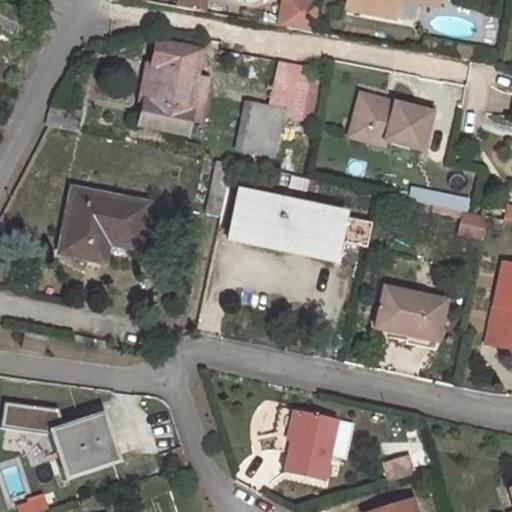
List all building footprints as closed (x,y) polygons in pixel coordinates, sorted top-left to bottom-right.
[(282,0),(278,27),(313,34),(319,1),(315,0),(282,0)] [(347,0),(346,9),(394,18),(397,0),(407,0),(437,5),(437,0),(347,0)] [(1,4),(0,6),(0,25),(31,43),(40,25),(1,4)] [(424,41),(422,54),(471,63),(492,67),(495,55),(424,41)] [(157,75),(145,72),(138,102),(143,104),(139,127),(183,136),(186,119),(200,121),(207,81),(197,78),(202,52),(156,43),(151,65),(159,67),(157,75)] [(147,64),(145,72),(157,75),(159,67),(151,65),(147,64)] [(282,111),(303,115),(311,70),(278,64),(268,108),(282,111)] [(318,96),(321,72),(311,70),(303,115),(315,118),(319,97),(318,96)] [(395,106),(361,96),(359,102),(394,111),(395,106)] [(359,102),(349,138),(385,148),(386,143),(422,153),(434,110),(416,106),(414,111),(395,106),(394,111),(359,102)] [(282,111),(268,108),(249,105),(240,151),(272,158),(282,111)] [(47,127),(74,132),(79,113),(52,106),(49,113),(48,116),(47,127)] [(183,136),(139,127),(136,141),(180,150),(183,136)] [(308,158),(313,134),(302,131),(297,155),(308,158)] [(229,164),(231,165),(232,165),(235,150),(225,147),(222,163),(229,164)] [(276,151),(271,173),(284,176),(288,154),(276,151)] [(176,165),(130,155),(127,170),(173,180),(176,165)] [(471,178),(404,159),(400,175),(467,194),(471,178)] [(229,164),(222,163),(216,162),(205,215),(218,217),(229,164)] [(71,189),(59,245),(90,251),(92,241),(108,244),(139,250),(149,205),(71,189)] [(228,240),(277,250),(287,203),(238,192),(228,240)] [(287,203),(277,250),(335,262),(339,243),(366,249),(371,225),(344,219),(345,215),(287,203)] [(92,241),(90,251),(88,260),(104,263),(108,244),(92,241)] [(90,251),(59,245),(58,254),(88,260),(90,251)] [(511,266),(503,265),(487,342),(511,347),(511,266)] [(445,302),(383,288),(375,328),(436,341),(445,302)] [(1,403),(0,410),(0,424),(50,432),(53,412),(1,403)] [(271,448),(290,452),(299,412),(280,408),(271,448)] [(299,412),(290,452),(285,473),(323,481),(329,454),(336,421),(299,412)] [(102,416),(53,431),(61,454),(58,455),(66,479),(117,463),(102,416)] [(351,424),(336,421),(329,454),(343,457),(351,424)] [(389,482),(413,474),(407,457),(383,464),(389,482)] [(416,511),(412,499),(370,511),(416,511)]
